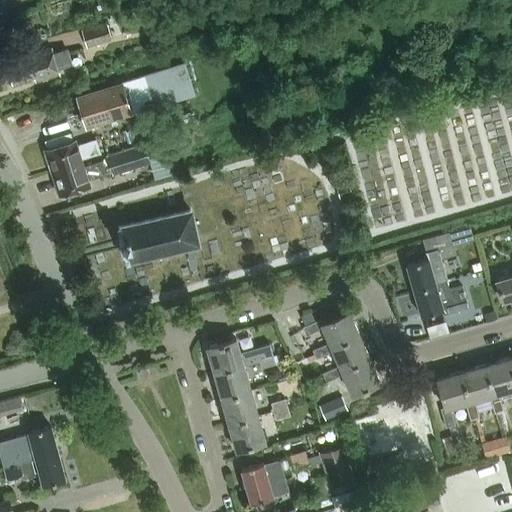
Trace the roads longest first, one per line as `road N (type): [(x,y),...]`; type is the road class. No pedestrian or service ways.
road 1 (residential): [(180,331),(328,285),(361,290),(390,349),(411,355),(511,326)]
road 2 (unclassified): [(178,511),(89,356)]
road 3 (unclassified): [(89,356),(21,198)]
